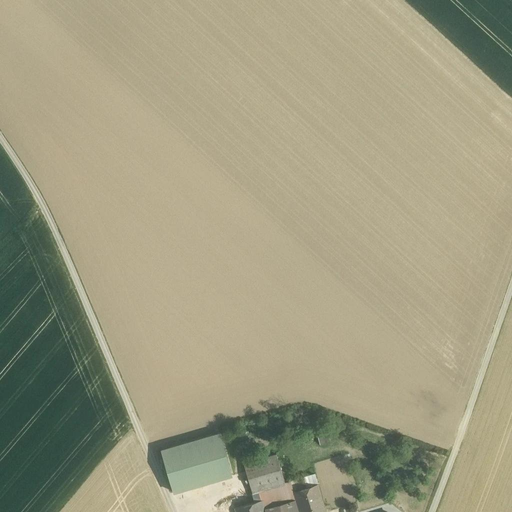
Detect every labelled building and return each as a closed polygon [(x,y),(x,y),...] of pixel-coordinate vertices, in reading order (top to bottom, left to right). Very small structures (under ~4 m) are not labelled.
[(219,433),(161,449),(174,492),(232,475),(219,433)] [(329,433),(318,437),(320,444),(331,441),(329,433)] [(277,454),(244,463),(252,492),(285,483),(277,454)] [(227,482),(231,495),(240,492),(236,479),(227,482)] [(285,483),(252,492),(255,501),(262,499),(265,511),(299,511),(292,484),(291,481),(285,483)] [(318,484),(293,491),(299,511),(315,511),(325,509),(318,484)] [(255,501),(235,507),(235,511),(265,511),(262,499),(255,501)]
